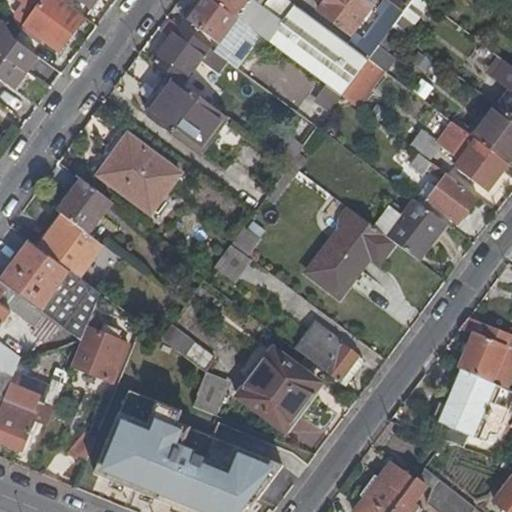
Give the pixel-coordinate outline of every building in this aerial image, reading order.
[(82,20),(53,0),(38,0),(38,1),(19,27),(29,34),(26,38),(37,46),(40,42),(57,54),(82,20)] [(67,0),(86,14),(96,0),(67,0)] [(237,25),(203,0),(197,0),(182,22),(219,49),(237,25)] [(325,89),(341,101),(367,66),(369,64),(348,49),(294,9),(282,25),(260,8),(266,0),(203,0),(237,25),(325,89)] [(352,37),(379,0),(318,0),(325,5),(319,13),(352,37)] [(416,0),(415,0),(382,0),(386,2),(404,16),(416,0)] [(404,16),(392,33),(402,40),(426,8),(416,0),(404,16)] [(488,3),(483,0),(458,0),(479,15),(488,3)] [(392,33),(404,16),(386,2),(375,16),(385,23),(368,46),(356,38),(348,49),(369,64),(379,50),(392,33)] [(208,49),(177,26),(151,62),(168,75),(181,85),(208,49)] [(12,45),(4,31),(0,36),(0,59),(25,78),(37,62),(12,45)] [(369,64),(367,66),(374,71),(385,79),(397,63),(379,50),(369,64)] [(427,71),(432,57),(414,52),(409,65),(427,71)] [(0,84),(13,95),(25,78),(0,59),(0,84)] [(374,71),(367,66),(341,101),(348,106),(374,71)] [(181,85),(168,75),(153,94),(162,100),(149,117),(201,156),(228,121),(181,85)] [(511,85),(496,109),(511,120),(511,85)] [(329,117),(341,101),(325,89),(313,105),(329,117)] [(469,119),(481,128),(494,111),(481,102),(469,119)] [(481,128),(471,141),(474,144),(505,167),(507,168),(511,160),(511,120),(496,109),(494,111),(481,128)] [(470,149),(474,144),(471,141),(432,113),(429,118),(445,130),(441,135),(460,148),(463,144),(470,149)] [(177,176),(124,137),(109,157),(116,162),(100,184),(146,217),(177,176)] [(274,155),(291,168),(305,149),(288,137),(274,155)] [(505,167),(474,144),(470,149),(464,157),(457,166),(453,172),(484,195),(505,167)] [(453,164),(457,166),(464,157),(460,154),(453,164)] [(476,200),(420,158),(412,168),(437,186),(424,205),(456,228),(476,200)] [(300,174),(291,168),(266,202),(274,209),(300,174)] [(114,206),(81,182),(56,216),(58,217),(89,240),(114,206)] [(390,209),(375,230),(396,245),(420,263),(448,226),(413,201),(401,217),(390,209)] [(375,230),(347,210),(340,220),(340,231),(307,276),(339,301),(369,262),(379,269),(396,245),(375,230)] [(89,240),(58,217),(35,249),(68,273),(91,241),(89,240)] [(245,230),(231,248),(248,260),(261,242),(245,230)] [(35,249),(27,243),(0,279),(0,283),(46,317),(64,330),(69,334),(98,294),(68,273),(35,249)] [(248,260),(231,248),(215,269),(237,285),(253,264),(248,260)] [(0,283),(0,324),(8,313),(0,306),(0,301),(37,328),(46,317),(0,283)] [(98,294),(69,334),(80,342),(85,330),(99,295),(98,294)] [(511,379),(511,334),(465,315),(454,329),(469,335),(456,367),(492,381),(509,387),(511,379)] [(46,317),(37,328),(30,339),(42,347),(64,330),(46,317)] [(314,324),(294,352),(320,371),(341,344),(314,324)] [(170,329),(162,340),(207,373),(215,362),(170,329)] [(80,342),(70,368),(107,383),(123,346),(85,330),(80,342)] [(341,344),(320,371),(337,384),(358,357),(341,344)] [(16,358),(0,345),(0,399),(5,387),(16,358)] [(274,352),(235,400),(281,434),(319,387),(274,352)] [(358,357),(337,384),(343,388),(363,361),(358,357)] [(456,367),(454,367),(441,403),(434,400),(427,418),(441,424),(437,435),(459,443),(462,433),(473,437),(479,422),(474,420),(477,412),(482,414),(485,408),(479,406),(482,400),(488,402),(494,385),(491,383),(492,381),(456,367)] [(54,406),(64,382),(52,377),(42,401),(54,406)] [(228,385),(205,377),(193,410),(216,418),(228,385)] [(5,387),(0,399),(0,400),(24,409),(22,414),(34,418),(31,426),(44,430),(54,406),(42,401),(5,387)] [(180,412),(127,390),(92,474),(184,511),(246,511),(267,460),(175,422),(180,412)] [(0,443),(21,452),(31,426),(34,418),(22,414),(24,409),(0,400),(0,443)] [(65,455),(82,466),(94,438),(84,432),(65,455)] [(347,511),(384,511),(409,478),(385,460),(347,511)] [(384,511),(406,511),(414,502),(412,500),(423,484),(427,487),(422,503),(434,511),(465,511),(469,507),(418,466),(409,478),(384,511)] [(511,511),(511,468),(488,500),(505,511),(511,511)]
